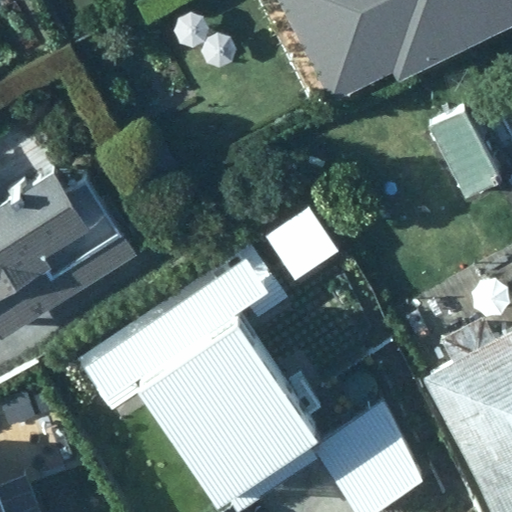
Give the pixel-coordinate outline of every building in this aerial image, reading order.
[(511,0),(278,0),(323,95),(392,64),(396,73),(511,19),(511,0)] [(464,102),(426,124),(462,193),(500,173),(464,102)] [(0,200),(0,326),(129,240),(83,172),(60,186),(48,169),(0,200)] [(190,275),(151,290),(170,335),(145,345),(161,381),(223,354),(190,275)] [(449,355),(420,369),(492,511),(511,511),(511,285),(508,288),(511,296),(511,320),(493,331),(481,310),(438,331),(449,355)] [(354,475),(304,376),(264,392),(293,448),(278,455),(301,500),(354,475)] [(0,511),(40,511),(25,470),(0,478),(0,511)]
